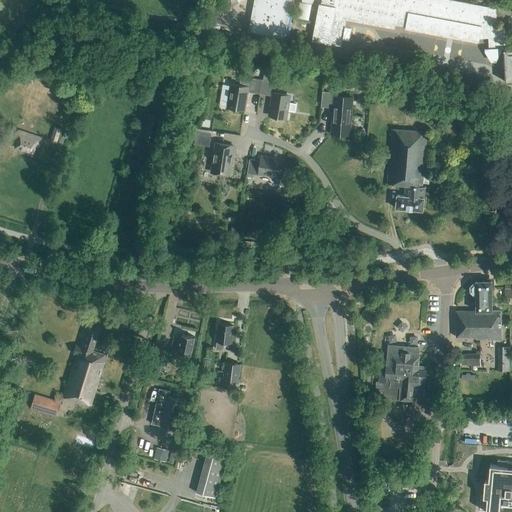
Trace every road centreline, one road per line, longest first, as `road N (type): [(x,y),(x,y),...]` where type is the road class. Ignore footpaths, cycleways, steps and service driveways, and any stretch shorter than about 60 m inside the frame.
road 1 (residential): [(429,511),(443,271)]
road 2 (unclassified): [(93,511),(150,287)]
road 3 (residential): [(403,276),(397,247),(354,224),(308,160),(249,134)]
road 4 (secondary): [(0,260),(150,287)]
road 5 (secondary): [(150,287),(277,284)]
road 6 (track): [(200,39),(143,30),(85,63)]
road 7 (secondary): [(341,415),(331,295)]
